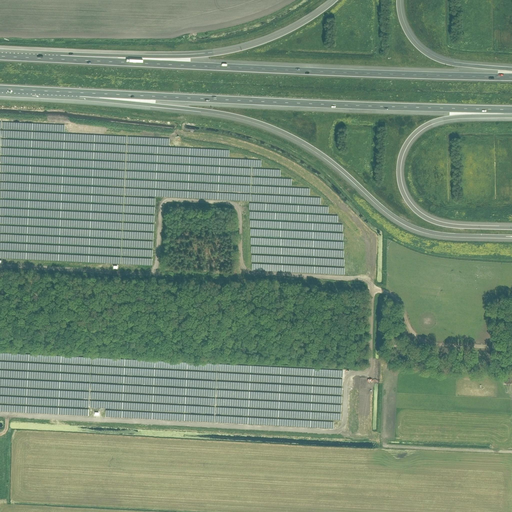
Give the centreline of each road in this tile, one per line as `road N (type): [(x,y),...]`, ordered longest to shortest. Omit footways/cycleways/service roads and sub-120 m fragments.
road 1 (motorway): [(79,92),(262,125),(315,150),(408,225),(434,234),(511,236)]
road 2 (motorway): [(511,77),(59,59)]
road 3 (motorway): [(79,92),(511,110)]
road 4 (motorway): [(335,0),(285,32),(235,50),(59,59)]
road 5 (motorway): [(511,227),(429,220),(405,198),(398,178),(404,146),(425,125),(511,112)]
road 6 (track): [(511,350),(424,339),(393,296),(379,290)]
road 7 (motorway): [(511,71),(431,57),(405,30),(398,0)]
